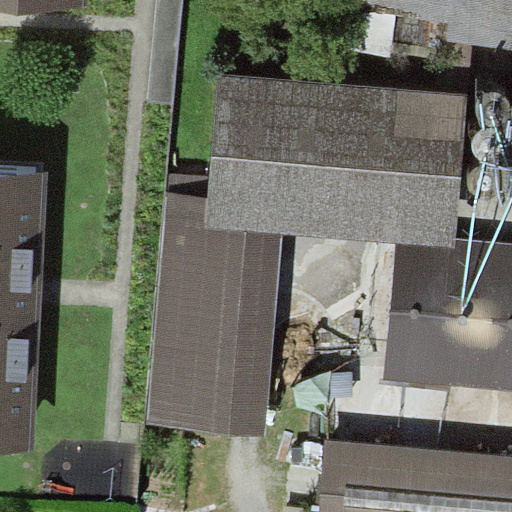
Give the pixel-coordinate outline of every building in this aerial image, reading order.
[(184,0),(158,0),(150,103),(175,105),(184,0)] [(511,46),(511,0),(364,0),(363,8),(448,22),(446,39),(511,46)] [(469,96),(221,74),(212,177),(208,224),(283,230),(402,241),(456,246),(469,96)] [(0,448),(31,450),(40,304),(47,166),(0,163),(0,448)] [(208,224),(212,177),(168,173),(147,425),(266,435),(283,230),(208,224)] [(402,241),(389,372),(511,381),(511,247),(456,246),(402,241)] [(327,511),(511,511),(511,450),(333,438),(327,511)]
